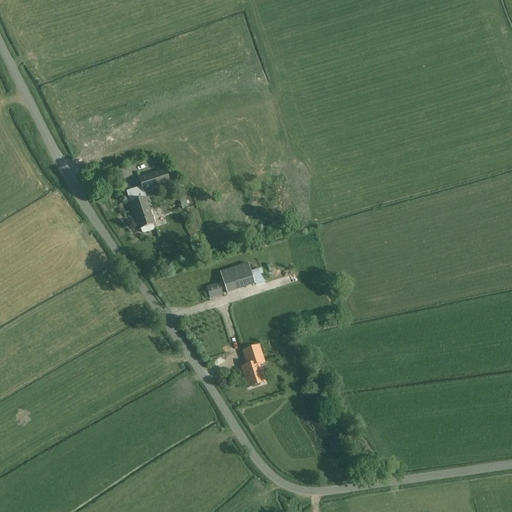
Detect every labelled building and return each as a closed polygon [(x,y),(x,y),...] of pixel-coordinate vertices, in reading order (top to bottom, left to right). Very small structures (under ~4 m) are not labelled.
[(259,76),(163,103),(174,140),(224,126),(225,128),(235,125),(233,117),(239,115),(239,117),(244,115),(244,118),(269,111),(259,76)] [(301,145),(326,140),(323,127),(299,132),(301,145)] [(134,138),(145,133),(144,129),(132,134),(134,138)] [(192,191),(287,166),(282,148),(228,162),(223,143),(207,147),(207,144),(198,146),(200,151),(181,156),(186,175),(188,174),(192,191)] [(138,178),(141,186),(127,191),(131,204),(130,204),(139,230),(155,225),(146,199),(144,194),(170,185),(165,170),(138,178)] [(182,210),(188,208),(183,194),(177,196),(182,210)] [(248,263),(220,272),(227,293),(255,284),(248,263)] [(210,290),(214,299),(225,295),(222,286),(210,290)] [(245,350),(250,364),(241,367),(244,376),(245,376),(249,388),(265,383),(259,364),(264,363),(258,346),(245,350)]
